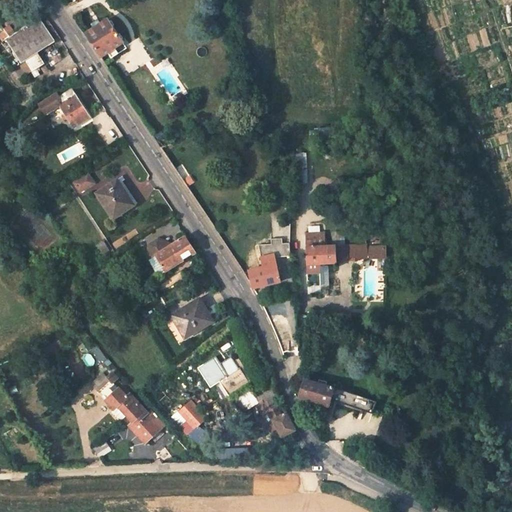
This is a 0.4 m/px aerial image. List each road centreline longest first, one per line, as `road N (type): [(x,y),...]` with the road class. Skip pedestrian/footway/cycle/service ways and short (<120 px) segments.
road 1 (unclassified): [(333,467),(301,426),(239,281),(50,0)]
road 2 (residential): [(333,467),(13,474)]
